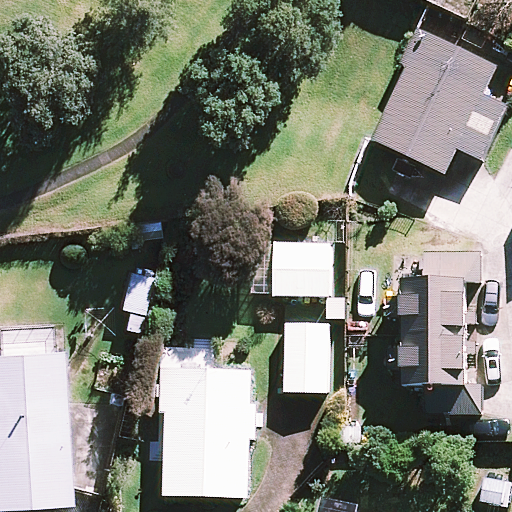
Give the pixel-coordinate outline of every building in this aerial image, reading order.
[(496,70),(421,36),(373,142),(445,174),(456,149),(479,160),(503,109),(482,100),(496,70)] [(330,298),(331,246),(275,245),(274,297),(330,298)] [(403,388),(433,387),(434,421),(480,419),(478,385),(465,385),(467,283),(480,282),(479,255),(424,258),(425,282),(399,283),(403,388)] [(333,325),(287,324),(285,392),(330,394),(333,325)] [(0,505),(62,503),(53,326),(0,328),(0,505)] [(250,373),(166,373),(165,498),(249,499),(250,373)] [(511,479),(479,475),(475,505),(511,510),(511,479)] [(318,511),(356,511),(358,508),(321,501),(318,511)]
